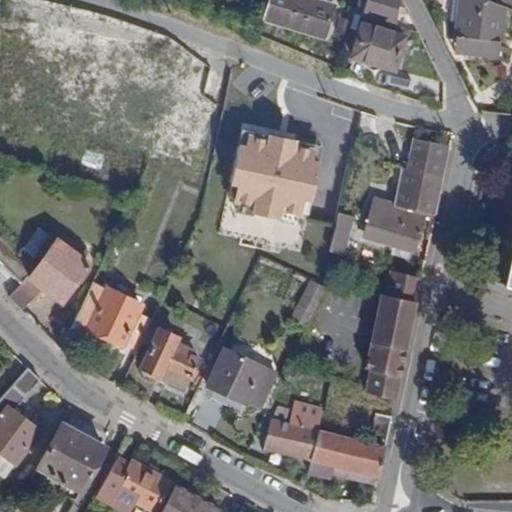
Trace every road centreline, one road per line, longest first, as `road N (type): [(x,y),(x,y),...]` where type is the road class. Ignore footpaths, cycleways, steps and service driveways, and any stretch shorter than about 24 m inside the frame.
road 1 (residential): [(77,0),(469,127)]
road 2 (tertiary): [(295,511),(124,425),(68,384),(0,311)]
road 3 (residential): [(469,127),(398,457)]
road 4 (residential): [(469,127),(409,0)]
